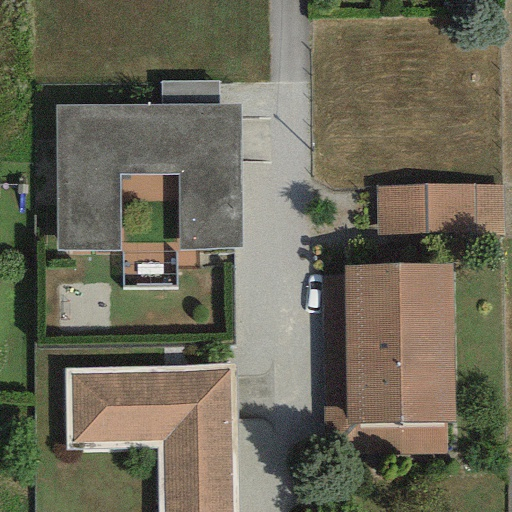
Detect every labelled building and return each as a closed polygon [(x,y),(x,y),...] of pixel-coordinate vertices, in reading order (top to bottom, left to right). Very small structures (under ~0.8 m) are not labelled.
[(159,82),(159,105),(217,105),(217,82),(159,82)] [(52,106),(53,251),(118,250),(117,175),(176,175),(176,249),(239,249),(238,105),(217,105),(159,105),(52,106)] [(373,186),(374,236),(501,234),(500,184),(373,186)] [(450,264),(341,267),(344,408),(321,409),(322,458),(445,455),(445,422),(453,422),(450,264)] [(236,511),(233,364),(62,369),(64,452),(154,449),(155,511),(236,511)]
